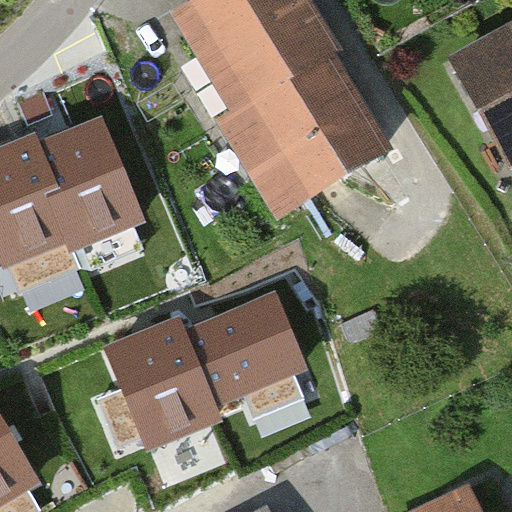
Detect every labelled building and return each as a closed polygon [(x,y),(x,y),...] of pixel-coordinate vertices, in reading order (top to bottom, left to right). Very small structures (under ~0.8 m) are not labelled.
[(305,0),(223,0),(176,27),(232,127),(219,134),(277,236),(400,167),(305,0)] [(511,35),(458,65),(511,161),(511,35)] [(0,152),(0,238),(11,265),(77,237),(80,245),(151,215),(109,118),(44,146),(40,136),(0,152)] [(182,313),(106,343),(148,449),(225,419),(218,403),(307,368),(277,292),(188,327),(182,313)] [(0,506),(39,485),(0,416),(0,506)] [(476,511),(470,501),(445,511),(476,511)]
